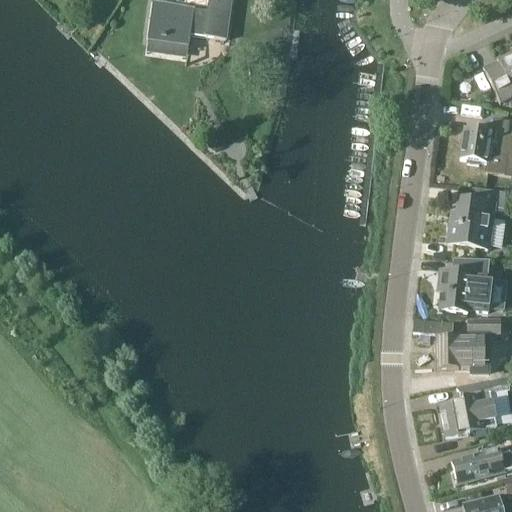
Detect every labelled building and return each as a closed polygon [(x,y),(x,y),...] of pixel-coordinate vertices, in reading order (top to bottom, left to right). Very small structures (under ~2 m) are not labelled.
[(225,42),(231,0),(209,0),(208,14),(154,6),(148,42),(189,49),(190,38),(225,42)] [(499,70),(485,76),(501,108),(508,104),(511,102),(511,57),(510,59),(496,65),(499,70)] [(464,131),(459,162),(467,164),(467,166),(478,168),(479,165),(486,166),(485,175),(511,179),(511,178),(505,177),(508,154),(511,154),(511,138),(508,138),(511,125),(493,122),(491,135),(490,135),(464,131)] [(450,226),(447,247),(476,250),(488,252),(490,238),(493,214),(503,215),(505,196),(472,191),(471,204),(458,202),(455,226),(450,226)] [(488,315),(492,283),(486,282),(488,263),(483,262),(453,260),(451,272),(444,271),(439,313),(469,316),(469,313),(488,315)] [(467,338),(501,338),(501,322),(467,322),(467,338)] [(467,350),(467,345),(467,341),(436,341),(436,371),(459,371),(459,370),(472,370),(471,350),(467,350)] [(483,425),(496,422),(491,396),(509,392),(507,380),(488,384),(488,383),(456,389),(460,396),(463,406),(440,411),(447,442),(470,437),(469,435),(484,432),(483,425)] [(500,458),(499,453),(452,465),(458,487),(511,472),(511,457),(509,456),(500,458)] [(505,511),(502,500),(477,507),(478,508),(463,511),(505,511)]
